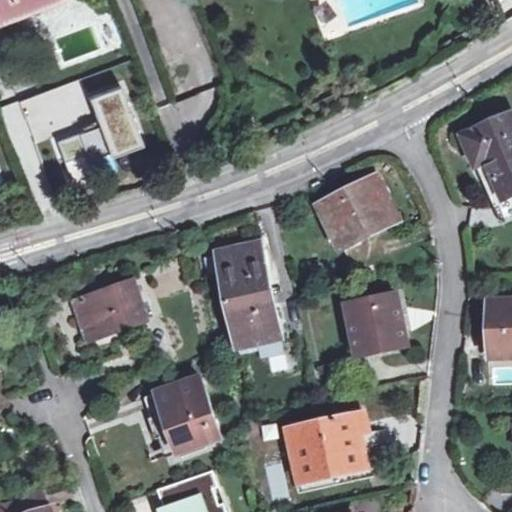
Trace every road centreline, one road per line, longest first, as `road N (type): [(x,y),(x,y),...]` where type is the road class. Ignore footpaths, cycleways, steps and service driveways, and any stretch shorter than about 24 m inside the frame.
road 1 (tertiary): [(0,261),(183,208),(401,120)]
road 2 (residential): [(443,511),(435,472),(453,253),(401,120)]
road 3 (tertiary): [(201,182),(0,245)]
road 4 (tertiary): [(394,105),(201,182)]
road 5 (residential): [(171,0),(205,89),(189,121),(201,182)]
road 6 (residential): [(42,377),(93,511)]
road 7 (tertiary): [(511,31),(394,105)]
road 8 (tertiary): [(401,120),(511,53)]
